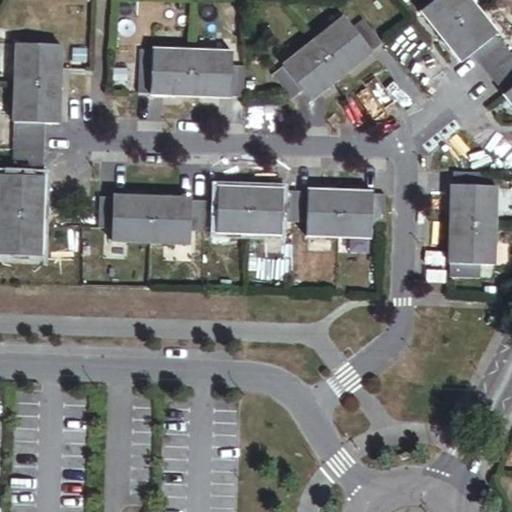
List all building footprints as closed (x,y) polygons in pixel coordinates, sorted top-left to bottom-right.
[(477,10),(468,0),(438,0),(423,12),(443,38),(477,10)] [(511,58),(511,54),(477,10),(443,38),(463,62),(471,55),(489,77),(511,58)] [(342,79),(384,47),(365,23),(355,31),(347,20),(315,45),(342,79)] [(15,40),(15,30),(3,29),(2,39),(15,40)] [(313,103),(342,79),(315,45),(274,78),(292,101),(304,92),(313,103)] [(61,87),(63,48),(19,46),(17,85),(61,87)] [(191,97),(193,53),(141,51),(139,94),(191,97)] [(244,99),(245,69),(231,69),(232,55),(193,53),(191,97),(244,99)] [(511,58),(489,77),(511,106),(511,58)] [(60,126),(61,87),(17,85),(16,127),(0,126),(0,140),(5,140),(5,150),(14,150),(14,151),(46,152),(47,125),(60,126)] [(0,220),(43,222),(46,152),(14,151),(14,159),(14,177),(1,177),(0,196),(0,220)] [(14,177),(14,159),(0,158),(0,172),(1,173),(1,177),(14,177)] [(496,228),(498,188),(484,188),(485,174),(455,173),(452,226),(496,228)] [(250,236),(252,190),(218,189),(218,202),(205,201),(204,234),(250,236)] [(295,224),(297,192),(252,190),(250,236),(281,237),(281,234),(295,235),(295,224)] [(340,239),(341,194),(297,192),(295,224),(308,224),(307,238),(340,239)] [(385,226),(386,195),(341,194),(340,239),(371,240),(371,225),(385,226)] [(160,244),(162,200),(114,198),(113,228),(127,229),(127,243),(160,244)] [(204,234),(205,201),(162,200),(160,244),(203,246),(204,234)] [(0,255),(42,257),(43,222),(0,220),(0,255)] [(384,241),(385,226),(371,225),(371,240),(384,241)] [(494,268),(496,228),(452,226),(450,280),(480,281),(480,267),(494,268)]
